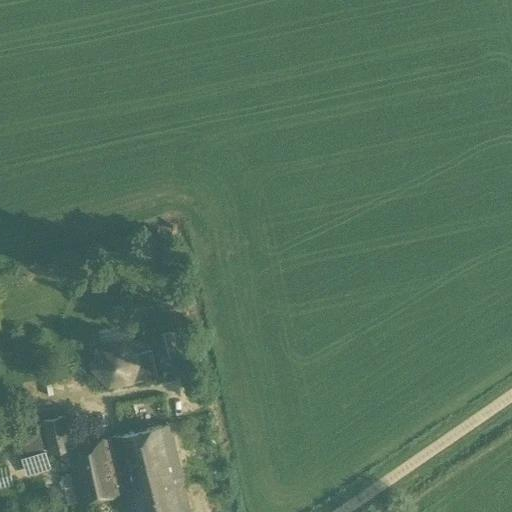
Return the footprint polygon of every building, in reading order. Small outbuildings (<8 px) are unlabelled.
[(132,382),(158,376),(151,350),(136,353),(124,340),(99,343),(91,369),(109,387),(132,382)] [(181,358),(169,361),(172,373),(183,370),(181,358)] [(50,450),(66,447),(70,446),(63,416),(43,421),(43,422),(50,450)] [(190,511),(170,423),(70,446),(66,447),(72,472),(61,474),(67,504),(124,491),(128,511),(190,511)] [(27,473),(49,467),(39,425),(17,431),(27,473)] [(8,465),(0,467),(0,486),(12,484),(8,465)]
